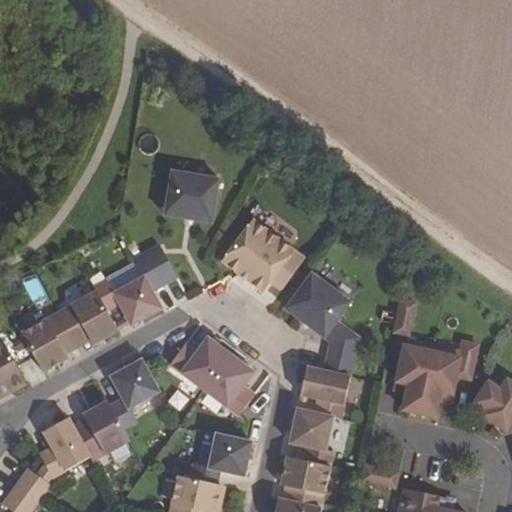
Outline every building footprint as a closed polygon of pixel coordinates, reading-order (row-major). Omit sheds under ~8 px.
[(212,223),(219,179),(172,171),(165,215),(212,223)] [(298,270),(286,261),(294,251),(254,221),(223,262),(263,293),(270,283),(282,291),(298,270)] [(145,277),(169,263),(165,254),(140,268),(145,277)] [(155,295),(180,282),(169,263),(145,277),(155,295)] [(108,280),(115,293),(145,277),(140,268),(138,264),(108,280)] [(324,338),(352,302),(313,273),(286,310),(324,338)] [(155,295),(145,277),(115,293),(108,280),(94,288),(97,292),(107,310),(120,304),(130,324),(161,307),(155,295)] [(107,310),(97,292),(59,313),(72,335),(84,329),(91,341),(93,344),(118,330),(107,310)] [(408,338),(416,304),(401,301),(394,335),(408,338)] [(66,354),(60,342),(72,335),(59,313),(22,333),(43,372),(68,358),(66,354)] [(360,338),(337,321),(324,338),(339,350),(357,353),(360,338)] [(91,341),(84,329),(72,335),(79,347),(91,341)] [(79,347),(72,335),(60,342),(66,354),(79,347)] [(205,391),(232,355),(209,338),(198,352),(186,343),(170,365),(205,391)] [(27,384),(2,339),(0,339),(0,399),(1,399),(0,397),(0,394),(12,388),(14,391),(27,384)] [(405,341),(396,382),(408,385),(406,394),(403,411),(418,414),(435,347),(405,341)] [(435,347),(418,414),(435,417),(441,391),(452,394),(456,376),(470,379),(476,346),(462,343),(460,352),(435,347)] [(352,377),(357,353),(339,350),(334,374),(352,377)] [(244,387),(254,372),(232,355),(205,391),(240,416),(240,415),(255,395),(244,387)] [(163,397),(146,367),(142,361),(111,378),(124,400),(111,406),(124,429),(137,422),(133,414),(163,397)] [(342,419),(352,377),(334,374),(307,367),(301,396),(319,400),(316,413),(334,417),(342,419)] [(511,373),(501,390),(489,382),(475,403),(487,411),(484,416),(506,431),(511,422),(511,373)] [(408,385),(396,382),(394,392),(406,394),(408,385)] [(0,397),(1,399),(14,391),(12,388),(0,394),(0,397)] [(175,390),(168,403),(184,412),(191,399),(175,390)] [(93,462),(131,442),(111,406),(109,403),(84,416),(87,421),(92,431),(80,438),(86,450),(93,462)] [(326,451),(334,417),(316,413),(298,410),(291,444),(309,447),(306,461),(331,467),(334,453),(326,451)] [(49,471),(86,450),(80,438),(74,427),(69,419),(44,433),(48,439),(36,447),(45,464),(49,471)] [(92,431),(87,421),(74,427),(80,438),(92,431)] [(217,485),(220,471),(245,477),(252,442),(245,440),(216,434),(209,467),(195,464),(192,479),(203,482),(214,484),(217,485)] [(323,509),(332,467),(331,467),(306,461),(288,457),(282,486),(286,487),(299,490),(296,503),(323,509)] [(42,479),(49,471),(45,464),(37,476),(42,479)] [(361,481),(396,488),(399,473),(364,466),(361,481)] [(42,497),(51,486),(42,479),(37,476),(30,470),(21,482),(42,497)] [(216,511),(222,486),(217,485),(214,484),(203,482),(192,479),(178,476),(170,511),(198,511),(199,510),(206,511),(216,511)] [(42,497),(21,482),(12,493),(33,509),(39,501),(42,497)] [(296,503),(299,490),(286,487),(283,500),(296,503)] [(405,490),(400,511),(450,511),(443,511),(446,498),(405,490)] [(31,511),(33,509),(12,493),(4,505),(13,511),(31,511)] [(453,511),(456,500),(446,498),(443,511),(450,511),(453,511)] [(322,511),(323,509),(296,503),(283,500),(279,499),(275,511),(322,511)]
